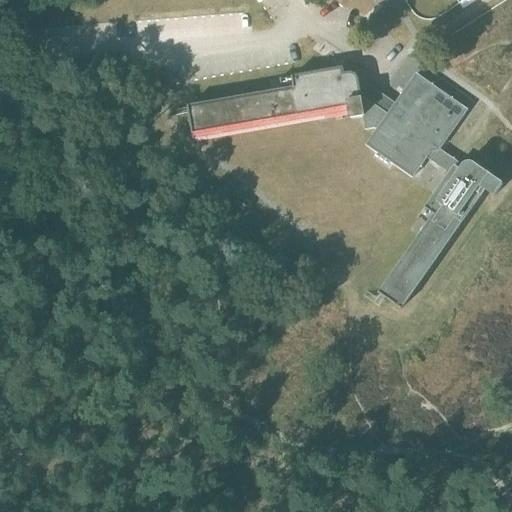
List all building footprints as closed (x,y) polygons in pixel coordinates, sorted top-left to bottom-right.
[(381,295),(365,318),(424,359),(479,281),(498,294),(511,274),(493,261),(499,251),(489,244),(503,225),(484,211),(401,329),(377,312),(386,299),(400,308),(479,196),(484,189),(494,196),(503,182),(479,167),(467,159),(463,166),(439,149),(466,110),(416,74),(395,105),(361,81),(356,82),(354,76),(351,75),(347,73),(343,74),(346,65),(280,79),(282,90),(187,107),(193,139),(349,111),(350,118),(363,116),(365,128),(375,127),(377,130),(366,145),(375,151),(412,177),(426,157),(446,171),(447,177),(418,218),(427,224),(378,292),(381,295)] [(226,186),(224,184),(217,192),(225,199),(231,191),(230,190),(226,186)] [(236,209),(244,215),(251,207),(249,205),(244,201),(243,201),(236,209)] [(263,217),(262,216),(255,224),(263,231),(270,223),(268,222),(263,217)] [(274,241),(282,247),(289,239),(281,233),(274,241)] [(299,249),(293,257),(300,263),(307,255),(299,249)]
